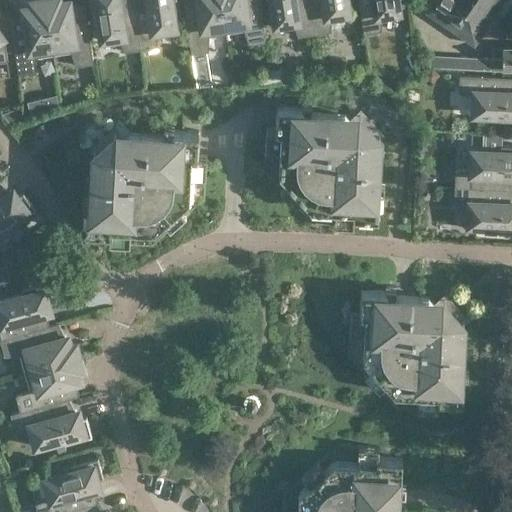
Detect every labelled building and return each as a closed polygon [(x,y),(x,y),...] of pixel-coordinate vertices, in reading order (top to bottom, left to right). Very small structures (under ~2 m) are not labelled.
[(53,54),(44,0),(30,0),(31,8),(22,11),(23,18),(9,20),(17,75),(35,72),(36,57),(53,54)] [(44,0),(53,54),(71,52),(76,67),(94,64),(84,9),(71,11),(69,4),(60,3),(59,0),(44,0)] [(140,49),(132,0),(88,0),(90,13),(96,12),(100,41),(118,38),(124,52),(140,49)] [(132,0),(140,49),(157,47),(157,31),(176,28),(171,0),(132,0)] [(226,32),(220,0),(182,0),(191,54),(208,51),(208,35),(226,32)] [(220,0),(226,32),(243,30),(248,44),(266,42),(259,0),(220,0)] [(314,34),(308,0),(270,0),(274,25),(292,22),(298,36),(314,34)] [(308,0),(314,34),(331,31),(331,15),(349,13),(347,0),(308,0)] [(381,15),(385,14),(400,12),(397,0),(358,0),(365,33),(381,31),(381,15)] [(485,12),(493,0),(431,0),(425,9),(475,43),(493,17),(485,12)] [(511,66),(511,46),(503,46),(503,57),(430,54),(429,66),(429,67),(431,66),(505,70),(505,67),(511,66)] [(511,75),(459,74),(458,91),(473,95),(473,113),(502,114),(502,120),(511,120),(511,75)] [(301,106),(275,104),(274,131),(280,131),(277,173),(309,208),(351,210),(351,216),(377,217),(378,192),(383,193),(383,183),(374,182),(375,149),(367,139),(375,132),(364,119),(355,127),(343,113),(301,111),(301,106)] [(162,135),(129,133),(115,146),(107,137),(94,148),(102,157),(93,165),(91,198),(82,198),(81,208),(86,208),(84,233),(110,234),(110,228),(153,231),(188,199),(190,157),(196,157),(197,131),(173,130),(173,126),(163,125),(162,135)] [(511,144),(503,145),(504,134),(483,133),(483,149),(471,148),(470,167),(455,169),(455,186),(510,188),(511,175),(511,144)] [(510,188),(455,186),(454,202),(469,206),(468,224),(497,225),(497,231),(511,231),(511,201),(509,202),(510,188)] [(0,191),(0,227),(9,221),(12,225),(34,209),(22,193),(15,197),(9,191),(3,195),(0,191)] [(0,339),(0,338),(44,326),(41,314),(48,312),(47,303),(54,301),(49,281),(22,288),(23,293),(0,299),(0,340),(0,339)] [(384,290),(360,289),(359,315),(364,315),(362,358),(394,393),(436,395),(436,401),(441,401),(462,402),(463,376),(458,376),(460,333),(452,324),(460,317),(444,299),(436,307),(427,297),(394,296),(395,287),(384,286),(384,290)] [(54,324),(44,326),(0,338),(0,339),(0,340),(5,356),(20,354),(25,371),(80,356),(76,342),(69,344),(65,335),(57,337),(54,324)] [(80,356),(25,371),(29,388),(15,395),(20,411),(20,412),(64,399),(74,397),(70,383),(77,381),(76,372),(84,370),(80,356)] [(20,412),(20,411),(10,413),(15,430),(30,429),(35,446),(63,438),(65,444),(92,436),(86,416),(79,418),(75,409),(68,411),(64,399),(20,412)] [(393,511),(395,483),(400,484),(401,458),(375,456),(375,462),(332,460),(297,491),(296,511),(393,511)] [(37,511),(62,511),(93,504),(90,491),(97,489),(96,479),(103,477),(98,457),(70,465),(72,470),(44,478),(49,496),(35,502),(37,511)]
